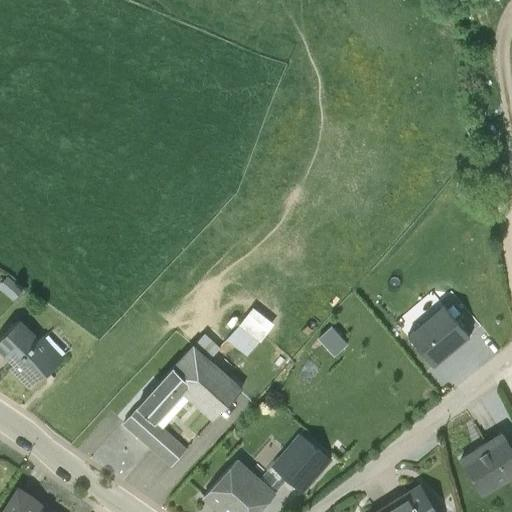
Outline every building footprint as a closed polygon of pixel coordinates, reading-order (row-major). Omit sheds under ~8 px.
[(237,380),(258,397),(285,362),(263,345),(237,380)] [(24,373),(0,395),(0,403),(15,419),(11,423),(31,443),(67,409),(46,388),(42,392),(24,373)] [(247,429),(199,387),(127,470),(175,511),(191,494),(167,473),(193,443),(217,464),(247,429)] [(511,511),(511,476),(509,471),(466,497),(475,511),(511,511)] [(323,511),(334,500),(308,475),(280,507),(285,511),(323,511)] [(255,511),(242,500),(231,511),(255,511)]
